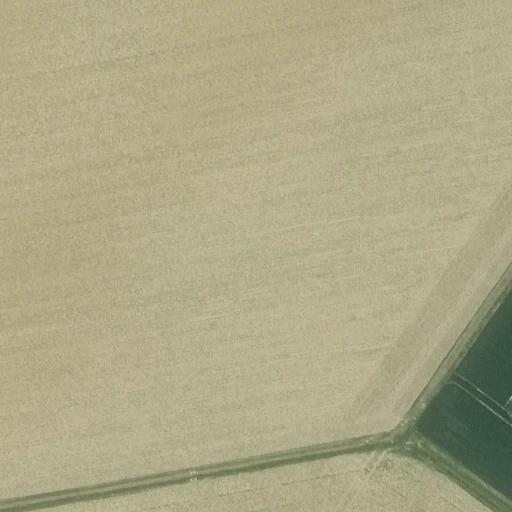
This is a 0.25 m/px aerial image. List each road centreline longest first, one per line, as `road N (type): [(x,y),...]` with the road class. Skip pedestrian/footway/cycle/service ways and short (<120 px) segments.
road 1 (track): [(15,511),(347,453),(410,458),(502,511)]
road 2 (track): [(511,282),(398,456)]
road 3 (track): [(120,134),(95,0)]
